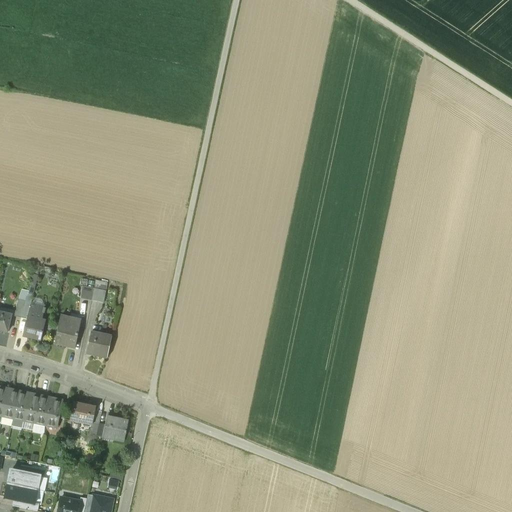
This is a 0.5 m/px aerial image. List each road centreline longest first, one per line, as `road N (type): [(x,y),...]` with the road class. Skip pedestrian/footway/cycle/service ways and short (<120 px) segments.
road 1 (track): [(147,406),(235,0)]
road 2 (unclassified): [(411,511),(181,418)]
road 3 (track): [(511,105),(347,0)]
road 4 (residential): [(147,406),(0,355)]
